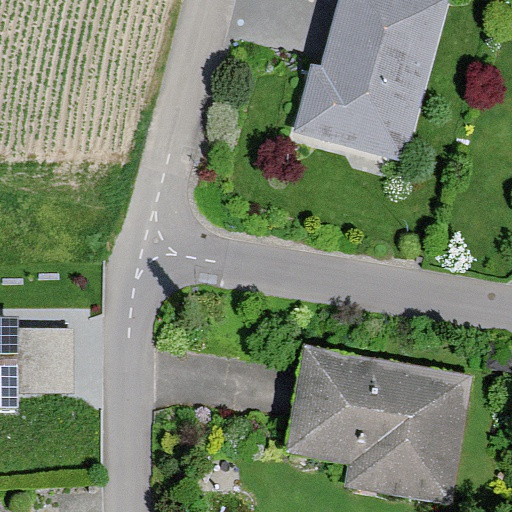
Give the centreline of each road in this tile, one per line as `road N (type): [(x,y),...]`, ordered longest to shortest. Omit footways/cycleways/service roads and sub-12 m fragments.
road 1 (residential): [(140,249),(511,303)]
road 2 (residential): [(124,511),(140,249)]
road 3 (residential): [(140,249),(209,0)]
